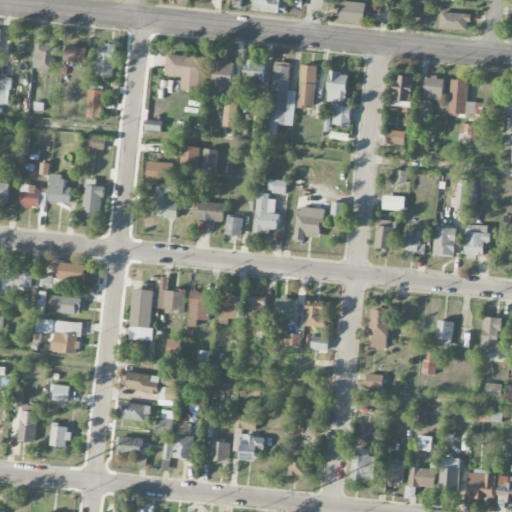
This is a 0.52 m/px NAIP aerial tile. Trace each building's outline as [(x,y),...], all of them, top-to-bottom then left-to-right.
[(287,14),(288,7),(302,7),(302,0),(252,0),(252,12),(287,14)] [(365,3),(340,2),(340,22),(364,23),(365,3)] [(469,14),(440,13),(440,29),(469,30),(469,14)] [(52,72),(54,43),(36,42),(35,71),(52,72)] [(114,76),(116,45),(99,44),(97,76),(114,76)] [(87,64),(88,48),(66,47),(66,63),(87,64)] [(181,77),(181,92),(205,92),(206,57),(166,56),(166,77),(181,77)] [(264,61),(244,60),(244,83),(264,84),(264,61)] [(234,62),(214,62),(214,82),(209,82),(209,91),(233,91),(234,62)] [(293,127),(296,92),(288,91),(291,64),(273,62),(266,135),(277,136),(278,125),(293,127)] [(316,66),(300,66),(299,108),(315,108),(316,66)] [(349,74),(330,72),(327,102),(346,103),(349,74)] [(414,77),(396,76),(395,107),(413,108),(414,77)] [(443,100),(444,78),(425,77),(424,100),(443,100)] [(0,104),(9,105),(11,79),(0,78),(0,104)] [(468,81),(450,80),(450,115),(483,115),(483,103),(467,103),(468,81)] [(87,118),(102,118),(102,91),(88,90),(87,118)] [(224,105),(223,127),(236,127),(237,105),(224,105)] [(333,126),(351,126),(352,107),(334,106),(333,126)] [(417,119),(428,120),(428,109),(417,109),(417,119)] [(146,131),(162,132),(162,121),(146,121),(146,131)] [(479,126),(461,124),(459,142),(478,143),(479,126)] [(387,144),(405,145),(405,132),(387,131),(387,144)] [(85,149),(105,150),(105,137),(86,136),(85,149)] [(179,156),(179,144),(162,144),(162,156),(179,156)] [(202,176),(216,177),(218,150),(204,149),(202,176)] [(50,164),(41,164),(41,175),(49,175),(50,164)] [(410,172),(396,171),(395,184),(408,186),(410,172)] [(97,187),(97,180),(85,180),(84,216),(102,217),(103,187),(97,187)] [(180,180),(168,180),(168,184),(155,184),(154,217),(179,218),(179,200),(180,180)] [(268,193),(286,194),(288,182),(269,180),(268,193)] [(0,202),(9,202),(9,181),(0,181),(0,202)] [(467,181),(458,181),(457,209),(466,209),(467,181)] [(59,182),(50,182),(49,203),(71,204),(71,188),(59,188),(59,182)] [(21,207),(47,208),(47,193),(37,192),(37,188),(22,187),(21,207)] [(277,234),(280,214),(275,214),(277,200),(269,199),(270,194),(258,193),(254,231),(277,234)] [(326,198),(298,196),(297,209),(294,240),(304,241),(305,237),(322,239),(326,198)] [(405,211),(405,197),(383,196),(383,210),(405,211)] [(225,205),(200,202),(198,221),(222,224),(225,205)] [(341,203),(333,203),(332,218),(340,218),(341,203)] [(226,236),(242,236),(243,218),(227,218),(226,236)] [(375,249),(391,252),(396,222),(379,220),(375,249)] [(484,244),(489,244),(490,227),(466,226),(465,259),(475,260),(475,256),(484,256),(484,244)] [(456,229),(436,228),(434,256),(455,257),(456,229)] [(405,252),(424,255),(426,242),(422,241),(423,234),(407,232),(405,252)] [(59,278),(85,281),(87,266),(61,263),(59,278)] [(0,294),(8,295),(9,267),(0,266),(0,294)] [(34,272),(11,271),(11,289),(33,290),(34,272)] [(39,288),(52,288),(53,276),(40,276),(39,288)] [(168,278),(160,278),(159,309),(184,310),(185,291),(168,291),(168,278)] [(154,291),(132,290),(130,340),(152,341),(154,291)] [(209,321),(210,293),(190,292),(189,327),(198,327),(198,320),(209,321)] [(219,320),(223,320),(242,320),(243,295),(220,295),(219,320)] [(80,315),(82,300),(52,296),(50,312),(80,315)] [(275,320),(296,321),(297,298),(276,298),(275,320)] [(326,302),(306,301),(306,327),(326,327),(326,302)] [(247,320),(251,319),(251,328),(265,328),(264,302),(247,302),(247,320)] [(389,310),(371,310),(370,349),(388,349),(389,310)] [(500,361),(501,318),(483,318),(482,360),(500,361)] [(81,322),(37,320),(37,333),(55,334),(54,353),(79,354),(81,322)] [(453,322),(437,321),(436,347),(451,347),(453,322)] [(283,346),(300,347),(301,336),(283,335),(283,346)] [(311,349),(327,351),(329,339),(313,336),(311,349)] [(181,359),(182,340),(168,340),(167,358),(181,359)] [(199,361),(210,361),(210,352),(199,352),(199,361)] [(434,374),(437,354),(425,353),(423,373),(434,374)] [(157,394),(161,378),(125,371),(122,388),(157,394)] [(383,375),(367,374),(367,388),(382,389),(383,375)] [(165,401),(173,402),(175,385),(166,384),(165,401)] [(503,397),(503,385),(486,384),(486,397),(503,397)] [(50,401),(69,402),(70,386),(51,385),(50,401)] [(121,420),(149,421),(150,405),(122,404),(121,420)] [(37,406),(21,406),(20,443),(36,443),(37,406)] [(426,422),(426,407),(416,407),(416,421),(426,422)] [(173,411),(162,411),(162,418),(157,418),(156,434),(173,434),(173,411)] [(488,412),(476,412),(476,422),(503,422),(503,413),(488,413),(488,412)] [(206,426),(215,427),(217,414),(208,413),(206,426)] [(258,416),(236,415),(235,429),(257,430),(258,416)] [(292,436),(315,437),(315,425),(305,425),(306,418),(293,417),(292,436)] [(69,448),(71,428),(52,427),(51,446),(69,448)] [(194,437),(174,436),(174,459),(193,460),(194,437)] [(117,453),(142,455),(143,439),(118,437),(117,453)] [(241,437),(239,461),(256,462),(256,450),(264,450),(264,438),(241,437)] [(432,437),(418,437),(418,451),(432,451),(432,437)] [(229,463),(230,443),(212,442),(212,462),(229,463)] [(171,472),(171,443),(164,443),(163,471),(171,472)] [(376,458),(371,458),(371,449),(353,449),(352,481),(375,482),(376,458)] [(288,453),(289,476),(307,476),(306,453),(288,453)] [(459,493),(460,459),(441,458),(440,492),(459,493)] [(405,461),(388,459),(384,484),(402,486),(405,461)] [(435,488),(436,470),(408,468),(407,499),(415,500),(416,487),(435,488)] [(468,499),(495,500),(496,475),(469,474),(468,499)] [(498,502),(511,503),(511,477),(500,477),(498,502)]
